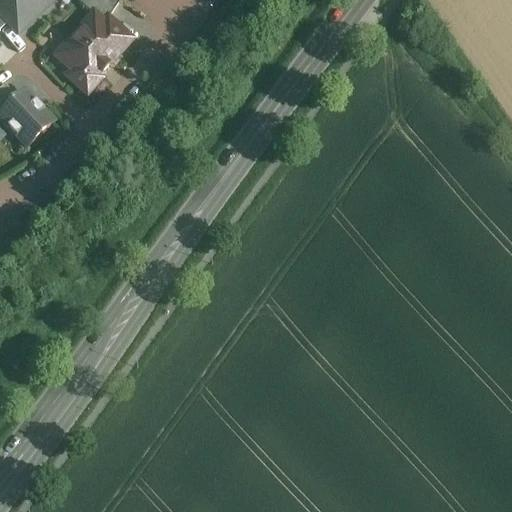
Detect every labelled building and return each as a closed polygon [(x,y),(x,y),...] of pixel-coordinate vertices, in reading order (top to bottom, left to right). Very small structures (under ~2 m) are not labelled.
[(0,0),(0,21),(19,42),(61,5),(56,0),(0,0)] [(117,0),(74,0),(74,1),(96,20),(97,19),(105,27),(121,3),(117,0)] [(110,68),(132,43),(115,28),(111,32),(105,27),(97,19),(96,20),(79,40),(77,38),(57,60),(73,74),(68,80),(88,97),(101,82),(99,80),(102,77),(103,78),(111,69),(110,68)] [(5,86),(0,90),(0,106),(12,95),(13,95),(5,86)] [(34,106),(24,95),(18,101),(1,117),(0,117),(0,118),(10,129),(8,130),(17,140),(19,138),(29,149),(53,126),(43,115),(45,113),(37,104),(34,106)] [(12,95),(0,106),(0,115),(1,117),(18,101),(13,95),(12,95)]
